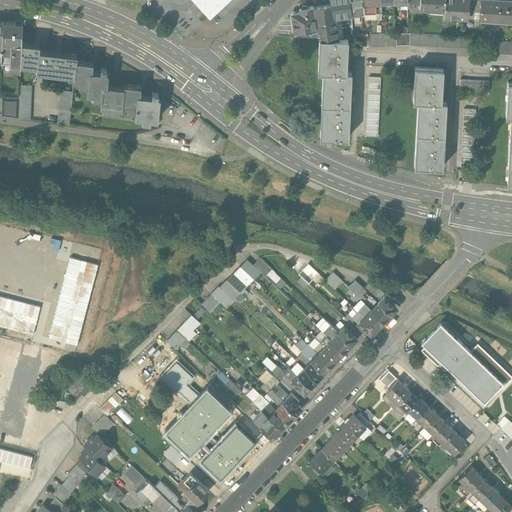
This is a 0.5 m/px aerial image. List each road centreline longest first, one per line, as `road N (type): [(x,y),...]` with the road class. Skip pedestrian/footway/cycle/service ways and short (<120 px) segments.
road 1 (residential): [(387,343),(228,511)]
road 2 (residential): [(387,343),(479,433),(431,505)]
road 3 (residential): [(484,214),(473,251),(387,343)]
road 4 (primary): [(204,85),(96,21)]
road 5 (primary): [(404,199),(291,153)]
